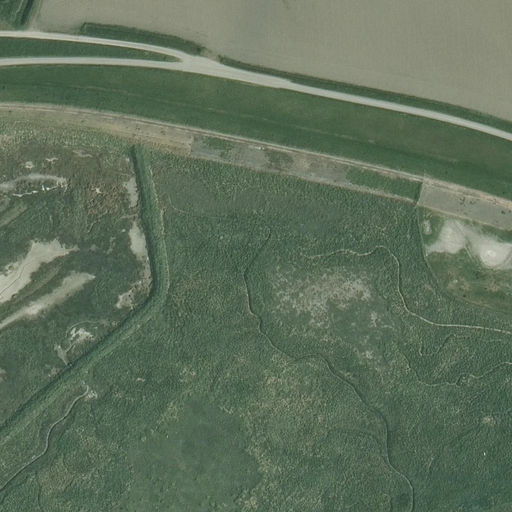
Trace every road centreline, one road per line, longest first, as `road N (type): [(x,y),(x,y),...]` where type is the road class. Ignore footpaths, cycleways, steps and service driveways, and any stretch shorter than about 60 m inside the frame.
road 1 (track): [(511,219),(75,107),(0,106)]
road 2 (unclassified): [(211,69),(511,139)]
road 3 (unclassified): [(211,69),(164,50),(0,33)]
road 4 (unclassified): [(0,63),(211,69)]
